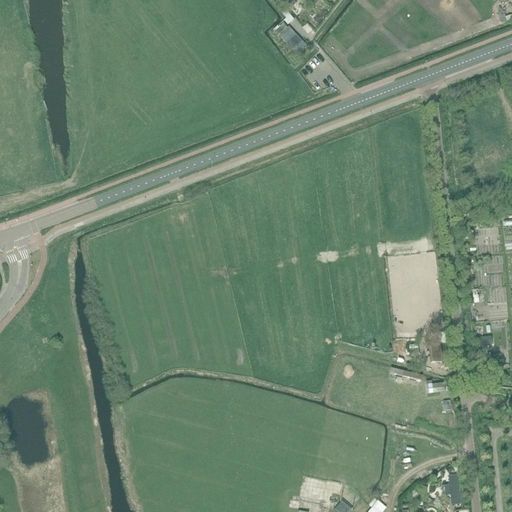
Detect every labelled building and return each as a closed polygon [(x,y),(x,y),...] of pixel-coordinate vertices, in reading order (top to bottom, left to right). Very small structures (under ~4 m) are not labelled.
[(287,28),(284,32),(280,28),(274,34),(296,56),(305,46),(287,28)] [(497,299),(498,292),(504,292),(504,287),(489,286),(488,298),(497,299)] [(507,314),(505,300),(489,302),(491,316),(507,314)] [(430,365),(442,364),(440,345),(428,346),(430,365)] [(421,382),(422,377),(390,370),(389,374),(421,382)] [(432,394),(450,392),(449,384),(432,386),(432,394)] [(453,397),(445,396),(445,406),(452,407),(453,397)] [(459,495),(458,494),(457,480),(449,481),(451,496),(459,495)] [(382,511),(385,509),(374,500),(369,507),(371,509),(368,511),(382,511)] [(351,511),(352,511),(341,502),(332,511),(351,511)]
